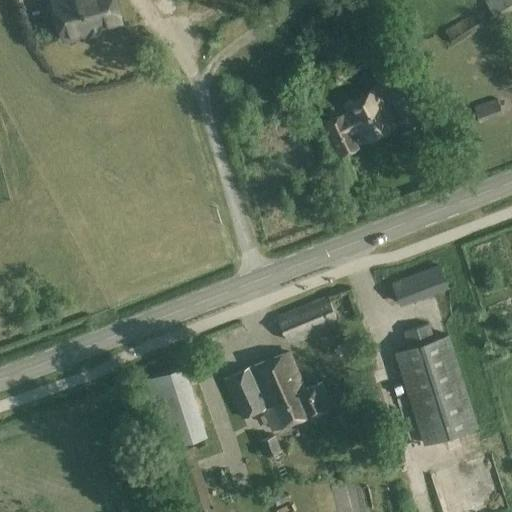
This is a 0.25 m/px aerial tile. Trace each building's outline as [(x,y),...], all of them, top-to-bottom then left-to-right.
[(64,41),(88,34),(104,29),(123,23),(116,0),(53,0),(58,16),(52,17),(56,34),(62,32),(64,41)] [(194,0),(183,0),(150,8),(153,19),(197,9),(194,0)] [(511,0),(485,0),(484,1),(495,20),(511,9),(511,0)] [(476,11),(445,29),(454,45),(484,27),(476,11)] [(326,19),(305,31),(319,56),(340,44),(326,19)] [(394,35),(375,45),(394,78),(410,66),(394,35)] [(344,61),(350,73),(352,76),(368,68),(360,53),(344,61)] [(348,113),(343,115),(342,114),(323,123),(339,157),(358,147),(348,126),(353,123),(362,142),(394,127),(376,90),(344,105),(348,113)] [(496,99),(474,107),(480,124),(502,116),(496,99)] [(428,103),(421,107),(426,116),(434,112),(428,103)] [(415,127),(404,133),(409,145),(421,139),(415,127)] [(188,181),(191,198),(201,196),(198,179),(188,181)] [(170,232),(177,226),(165,211),(158,217),(170,232)] [(440,266),(389,284),(396,305),(447,287),(440,266)] [(327,296),(277,316),(290,345),(339,325),(327,296)] [(409,347),(394,352),(423,445),(478,427),(448,334),(435,338),(430,324),(405,332),(409,347)] [(289,353),(225,378),(241,418),(263,409),(272,431),(333,406),(323,382),(304,390),(289,353)] [(146,370),(166,440),(196,432),(177,362),(146,370)] [(348,410),(336,415),(347,447),(359,442),(348,410)] [(275,435),(259,441),(264,457),(281,451),(275,435)] [(214,511),(192,446),(168,454),(183,501),(177,503),(179,511),(214,511)]
